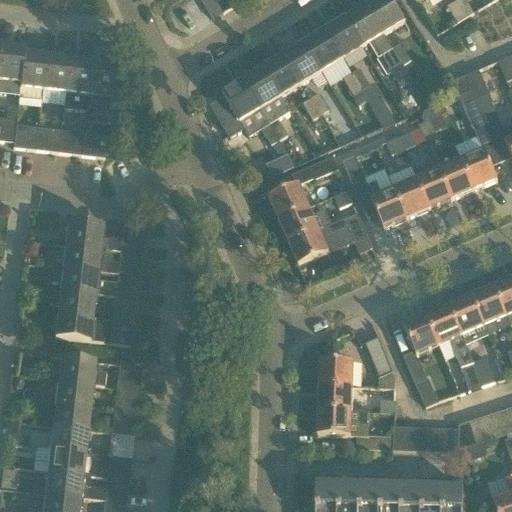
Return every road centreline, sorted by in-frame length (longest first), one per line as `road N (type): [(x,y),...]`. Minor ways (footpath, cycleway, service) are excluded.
road 1 (residential): [(157,511),(173,383),(166,353),(177,230),(161,180)]
road 2 (residential): [(272,337),(511,234)]
road 3 (residential): [(0,390),(22,191)]
road 4 (residential): [(272,337),(201,162)]
road 5 (unknown): [(272,453),(455,462)]
road 6 (residential): [(272,511),(272,337)]
road 7 (residential): [(165,80),(294,0)]
road 8 (residential): [(161,180),(109,205),(22,191)]
road 9 (residential): [(141,31),(0,13)]
